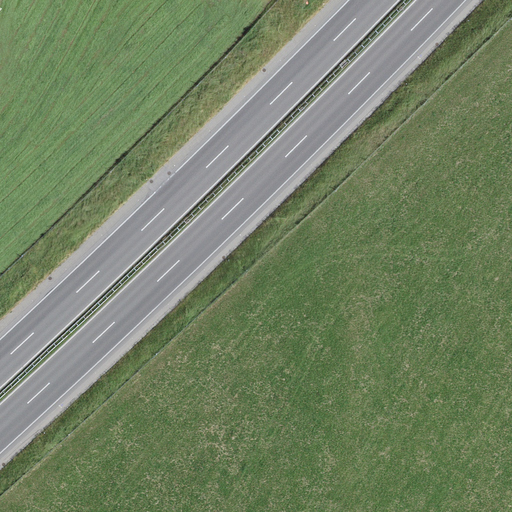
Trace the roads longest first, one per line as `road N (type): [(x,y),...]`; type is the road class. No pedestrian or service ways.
road 1 (motorway): [(0,422),(435,0)]
road 2 (motorway): [(367,0),(0,356)]
